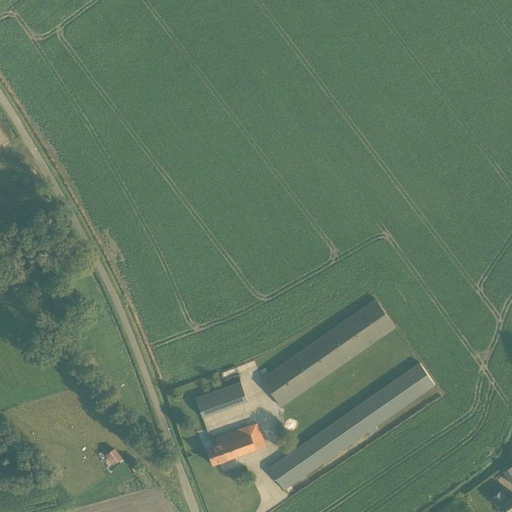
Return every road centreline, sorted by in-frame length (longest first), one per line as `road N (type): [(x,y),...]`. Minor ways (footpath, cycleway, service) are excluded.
road 1 (unclassified): [(194,511),(100,268),(0,101)]
road 2 (track): [(187,493),(174,489),(0,284)]
